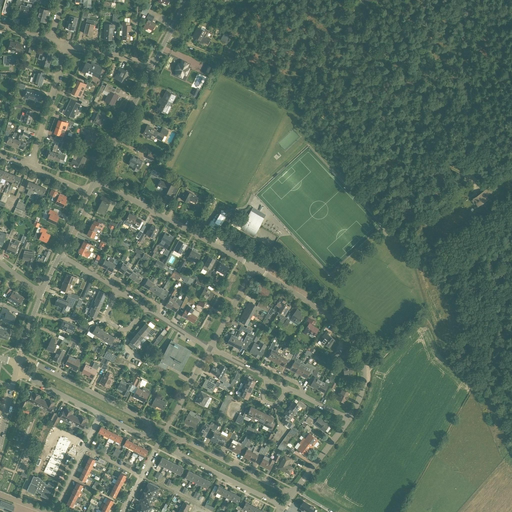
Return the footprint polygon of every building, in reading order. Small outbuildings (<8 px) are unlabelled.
[(7,16),(12,0),(11,0),(0,0),(0,1),(0,3),(4,5),(1,14),(7,16)] [(146,15),(151,5),(146,2),(143,6),(144,7),(141,12),(146,15)] [(21,5),(18,14),(27,17),(28,14),(30,14),(31,12),(29,11),(30,8),(30,9),(32,5),(28,4),(27,7),(21,5)] [(40,8),(37,20),(43,21),(46,22),(50,11),(40,8)] [(153,19),(154,16),(149,13),(146,19),(147,20),(143,27),(146,29),(147,27),(152,30),(156,23),(150,20),(152,18),(153,19)] [(74,30),(78,18),(70,16),(67,28),(74,30)] [(130,36),(131,25),(130,25),(130,22),(122,22),(122,25),(123,25),(122,39),(129,40),(129,35),(130,36)] [(91,35),(94,25),(86,23),(84,33),(91,35)] [(112,40),(113,24),(105,24),(104,39),(112,40)] [(200,29),(197,27),(192,36),(200,40),(198,43),(202,45),(204,42),(207,44),(210,39),(205,36),(208,32),(201,28),(200,29)] [(233,37),(236,32),(231,30),(229,35),(224,32),(220,40),(225,43),(229,45),(231,40),(232,41),(234,37),(233,37)] [(17,43),(11,41),(8,49),(18,52),(17,56),(23,56),(25,50),(21,48),(22,44),(17,43)] [(53,53),(44,51),(44,52),(41,51),(39,59),(41,60),(40,64),(49,67),(53,53)] [(4,56),(4,62),(13,63),(12,64),(17,64),(19,57),(11,56),(4,56)] [(181,73),(186,75),(189,68),(187,67),(188,64),(182,60),(180,64),(178,63),(175,70),(177,71),(176,73),(177,73),(176,75),(179,76),(181,73)] [(91,64),(86,62),(82,72),(85,73),(86,72),(98,77),(102,68),(91,63),(91,64)] [(208,75),(211,66),(206,64),(202,73),(208,75)] [(124,83),(129,72),(119,67),(114,78),(124,83)] [(37,74),(34,73),(31,83),(41,86),(45,73),(38,71),(37,74)] [(197,74),(196,84),(204,85),(205,75),(197,74)] [(86,85),(77,80),(74,87),(83,91),(85,87),(88,88),(89,86),(91,87),(93,84),(88,82),(86,85)] [(113,105),(118,95),(112,92),(114,88),(106,84),(103,90),(105,91),(109,93),(105,101),(113,105)] [(99,97),(104,86),(102,85),(96,96),(99,97)] [(84,102),(85,100),(83,98),(84,96),(82,95),(83,91),(74,87),(71,93),(80,97),(79,100),(84,102)] [(39,100),(41,93),(27,89),(25,96),(39,100)] [(158,110),(164,113),(165,112),(167,114),(171,107),(170,106),(175,96),(166,91),(163,97),(161,97),(159,101),(161,102),(158,110)] [(79,111),(77,110),(81,103),(71,99),(66,110),(63,109),(62,112),(73,118),(75,114),(78,115),(79,111)] [(30,124),(33,111),(26,109),(25,115),(23,115),(22,115),(20,119),(21,120),(23,121),(23,122),(30,124)] [(104,123),(107,118),(98,113),(93,122),(100,126),(102,122),(104,123)] [(68,123),(59,120),(56,126),(66,130),(67,125),(70,126),(71,124),(74,125),(74,123),(74,122),(69,120),(68,123)] [(147,137),(153,140),(155,137),(161,140),(164,135),(165,136),(168,131),(162,128),(159,133),(149,128),(149,127),(147,125),(145,129),(144,129),(142,132),(143,133),(143,134),(147,136),(147,137)] [(70,144),(71,140),(69,139),(69,138),(66,137),(67,134),(65,134),(66,130),(56,126),(54,133),(63,136),(62,140),(70,144)] [(88,130),(82,126),(80,129),(88,133),(83,142),(92,146),(97,137),(92,135),(93,131),(89,129),(88,130)] [(24,149),(26,143),(23,142),(24,139),(23,139),(25,133),(29,134),(30,131),(24,129),(22,135),(21,138),(18,147),(24,149)] [(14,139),(16,133),(14,133),(13,136),(12,135),(11,138),(9,137),(7,143),(12,145),(14,139)] [(18,147),(21,138),(22,135),(20,134),(18,140),(14,139),(12,145),(18,147)] [(53,159),(58,147),(60,140),(55,137),(53,140),(56,141),(53,152),(50,151),(48,157),(53,159)] [(62,155),(58,154),(63,141),(60,140),(58,147),(53,159),(59,161),(60,159),(64,160),(66,155),(63,154),(62,155)] [(79,154),(78,154),(80,150),(73,146),(71,150),(77,153),(74,158),(73,158),(71,162),(74,164),(81,168),(86,158),(79,154)] [(152,161),(155,155),(148,152),(146,158),(152,161)] [(138,168),(142,160),(132,155),(128,163),(133,166),(132,169),(136,171),(138,168)] [(12,182),(15,176),(4,171),(1,177),(0,179),(0,185),(2,180),(3,181),(4,179),(12,182)] [(17,187),(20,178),(15,176),(12,182),(11,184),(9,189),(8,193),(3,192),(2,195),(8,197),(9,194),(10,194),(13,186),(17,187)] [(165,183),(160,180),(157,185),(163,188),(162,190),(170,194),(171,192),(175,194),(178,186),(174,184),(174,186),(166,182),(165,183)] [(30,196),(34,184),(29,181),(26,188),(29,189),(26,194),(29,196),(30,196)] [(37,192),(40,186),(34,184),(30,196),(29,196),(28,198),(31,199),(33,194),(35,191),(37,192)] [(43,195),(46,188),(40,186),(37,192),(35,198),(37,199),(39,196),(40,193),(43,195)] [(195,203),(198,198),(192,195),(193,194),(185,190),(185,189),(181,187),(178,194),(182,196),(180,198),(188,202),(190,200),(195,203)] [(490,187),(473,199),(478,206),(481,204),(482,206),(486,204),(485,202),(489,199),(487,196),(493,192),(490,187)] [(51,189),(49,195),(51,195),(49,199),(53,200),(53,201),(55,202),(55,203),(63,207),(66,199),(65,199),(66,197),(60,194),(59,194),(57,194),(58,192),(51,189)] [(111,210),(115,202),(112,201),(101,195),(99,199),(102,200),(97,210),(104,214),(107,208),(111,210)] [(24,210),(26,204),(18,201),(15,207),(24,210)] [(58,213),(47,208),(45,213),(48,214),(47,215),(49,216),(47,220),(55,224),(58,217),(55,215),(57,213),(58,213)] [(240,229),(253,237),(263,218),(251,211),(240,229)] [(130,227),(130,226),(135,217),(129,213),(125,220),(125,219),(123,223),(130,227)] [(138,227),(141,220),(135,217),(130,226),(136,229),(138,227)] [(104,225),(95,221),(93,224),(92,223),(89,229),(99,234),(104,225)] [(156,234),(158,229),(151,225),(149,230),(148,230),(145,234),(143,232),(138,241),(142,243),(144,240),(143,240),(145,237),(146,237),(148,235),(153,238),(154,236),(155,237),(156,234)] [(50,235),(45,233),(47,230),(41,227),(38,233),(36,232),(34,237),(39,240),(39,239),(47,242),(50,235)] [(98,237),(99,234),(89,229),(87,235),(94,238),(95,236),(98,237)] [(6,234),(0,231),(0,244),(1,245),(5,237),(8,238),(9,235),(6,233),(6,234)] [(168,235),(165,233),(158,244),(166,248),(172,237),(172,236),(172,237),(169,235),(169,234),(168,235)] [(130,245),(122,240),(120,245),(121,244),(125,247),(124,249),(127,250),(130,245)] [(165,258),(163,262),(166,264),(172,253),(175,255),(178,252),(180,253),(181,252),(184,254),(188,247),(186,245),(186,244),(179,240),(173,251),(170,249),(165,258)] [(16,248),(18,243),(19,242),(15,241),(14,243),(10,242),(6,251),(14,254),(16,254),(18,248),(16,248)] [(89,250),(91,247),(89,246),(90,244),(83,241),(81,246),(89,250)] [(154,258),(156,253),(154,252),(158,245),(155,243),(149,255),(154,258)] [(44,247),(39,244),(39,246),(40,247),(39,250),(38,253),(38,254),(40,255),(40,254),(41,254),(42,251),(43,252),(42,255),(43,255),(43,256),(42,255),(41,259),(43,260),(46,261),(46,260),(46,259),(47,259),(50,251),(47,250),(48,248),(44,247)] [(89,256),(91,252),(89,251),(89,250),(81,246),(78,252),(84,255),(87,257),(87,256),(89,256)] [(197,252),(198,250),(196,249),(195,251),(192,249),(187,257),(196,262),(200,254),(197,252)] [(33,262),(34,255),(34,253),(25,251),(24,253),(22,260),(28,261),(27,266),(31,267),(32,262),(33,262)] [(209,269),(210,268),(215,260),(209,256),(208,257),(206,256),(202,263),(204,265),(202,268),(207,271),(205,274),(209,276),(212,271),(209,269)] [(106,268),(112,258),(110,257),(108,260),(105,259),(101,265),(106,268)] [(112,271),(116,263),(113,262),(115,259),(112,258),(106,268),(112,271)] [(182,273),(186,266),(184,265),(186,261),(183,259),(177,270),(182,273)] [(124,273),(130,263),(128,262),(126,264),(123,262),(118,270),(124,273)] [(129,276),(133,269),(130,268),(132,265),(130,263),(124,273),(129,276)] [(223,274),(227,267),(220,263),(216,270),(223,274)] [(137,268),(135,267),(133,270),(133,269),(129,276),(134,279),(140,269),(138,268),(137,268)] [(139,283),(142,277),(140,275),(140,274),(142,271),(140,269),(134,279),(139,283)] [(76,281),(77,278),(67,273),(64,281),(71,284),(72,279),(76,281)] [(182,274),(180,277),(184,279),(183,280),(186,283),(187,281),(188,279),(189,277),(188,276),(187,276),(182,273),(182,274)] [(148,289),(155,279),(153,277),(151,280),(148,278),(147,280),(145,283),(143,285),(148,289)] [(206,284),(194,277),(193,279),(192,282),(196,285),(197,283),(204,287),(206,284)] [(157,286),(159,284),(156,282),(157,280),(155,279),(148,289),(153,292),(157,286)] [(71,293),(72,290),(69,289),(71,284),(64,281),(61,289),(71,293)] [(163,288),(159,295),(164,298),(167,292),(168,290),(166,289),(168,286),(167,285),(168,284),(168,283),(169,282),(168,281),(163,288)] [(265,298),(269,291),(259,284),(255,291),(265,298)] [(160,288),(157,286),(153,292),(159,295),(163,288),(160,287),(160,288)] [(13,291),(8,287),(4,292),(7,294),(6,296),(8,297),(19,304),(20,304),(22,301),(22,300),(21,300),(23,297),(13,290),(13,291)] [(205,287),(200,296),(204,298),(205,297),(209,299),(213,293),(209,291),(210,290),(205,287)] [(103,301),(106,293),(99,290),(97,296),(93,294),(92,296),(95,298),(103,301)] [(187,293),(186,296),(181,307),(184,309),(190,299),(186,297),(188,293),(187,293)] [(66,305),(72,307),(75,299),(68,296),(66,301),(57,297),(54,304),(61,307),(60,311),(63,313),(66,305)] [(171,308),(177,298),(174,296),(172,299),(170,297),(165,305),(171,308)] [(100,307),(103,301),(95,298),(92,303),(100,307)] [(176,311),(179,305),(180,305),(182,301),(177,298),(171,308),(176,311)] [(279,312),(284,303),(285,301),(280,298),(273,309),(271,308),(268,313),(271,315),(272,312),(273,313),(276,310),(279,312)] [(271,307),(274,302),(272,300),(268,305),(260,301),(258,303),(269,309),(270,306),(271,307)] [(253,312),(257,306),(249,302),(246,308),(253,312)] [(92,303),(91,303),(89,308),(98,312),(100,307),(92,303)] [(267,312),(269,309),(258,303),(257,306),(267,312)] [(284,303),(279,312),(277,315),(280,317),(279,318),(281,319),(280,320),(283,323),(286,317),(284,316),(289,307),(284,303)] [(184,318),(185,317),(188,319),(192,313),(194,309),(188,305),(186,309),(182,315),(181,316),(184,318)] [(89,308),(86,307),(85,310),(89,311),(88,314),(95,318),(98,312),(89,308)] [(12,324),(15,316),(12,315),(12,314),(8,313),(9,310),(2,308),(1,313),(5,315),(3,321),(12,324)] [(246,308),(242,314),(250,318),(252,315),(256,317),(258,315),(253,312),(246,308)] [(197,311),(194,309),(192,313),(188,319),(190,320),(190,322),(192,323),(193,322),(197,316),(198,314),(198,313),(198,312),(197,311)] [(297,324),(302,317),(299,314),(301,312),(296,309),(290,319),(297,324)] [(246,325),(250,318),(242,314),(239,321),(246,325)] [(312,324),(314,321),(311,319),(309,323),(309,322),(302,332),(305,334),(307,330),(314,335),(318,328),(312,324)] [(72,334),(75,326),(63,320),(60,328),(72,334)] [(86,332),(89,324),(82,321),(78,328),(86,332)] [(154,333),(156,329),(151,327),(146,322),(142,327),(148,332),(151,335),(154,332),(154,333)] [(10,335),(12,329),(7,328),(0,325),(0,336),(7,339),(9,335),(10,335)] [(95,327),(92,325),(90,326),(87,330),(92,332),(91,332),(95,334),(94,336),(94,337),(96,338),(97,338),(100,340),(105,331),(96,326),(95,327)] [(146,334),(148,332),(142,327),(138,331),(143,336),(145,334),(146,334)] [(328,347),(334,340),(328,334),(329,332),(327,330),(319,340),(328,347)] [(105,343),(106,342),(105,342),(110,335),(105,331),(100,340),(105,343)] [(140,341),(142,339),(141,338),(143,336),(138,331),(134,336),(140,341)] [(234,346),(237,339),(239,335),(235,333),(235,334),(234,334),(233,335),(231,334),(227,342),(234,346)] [(69,343),(70,340),(59,335),(58,338),(63,340),(63,341),(69,343)] [(111,344),(115,338),(110,335),(105,342),(106,342),(108,343),(111,344)] [(252,339),(252,338),(246,335),(243,342),(249,344),(252,339)] [(137,346),(141,342),(140,341),(134,336),(130,340),(131,341),(128,344),(132,348),(135,345),(137,346)] [(53,343),(55,339),(52,338),(50,342),(47,349),(53,352),(53,351),(55,347),(56,345),(53,343)] [(116,346),(120,341),(115,338),(111,344),(113,346),(113,345),(116,346)] [(240,349),(243,342),(237,339),(234,346),(240,349)] [(173,341),(171,340),(160,360),(157,365),(165,369),(168,364),(180,371),(189,355),(190,356),(191,354),(190,353),(191,351),(175,342),(175,341),(173,340),(173,341)] [(275,350),(272,349),(276,343),(273,341),(269,348),(272,349),(271,351),(268,358),(273,361),(278,352),(280,349),(277,347),(275,350)] [(266,345),(260,342),(258,345),(254,343),(249,351),(255,354),(254,356),(257,358),(259,355),(261,356),(264,349),(266,345)] [(281,353),(278,352),(273,361),(279,363),(283,354),(287,347),(284,346),(281,353)] [(58,349),(55,347),(53,351),(56,353),(53,359),(59,362),(64,352),(58,348),(58,349)] [(290,369),(296,372),(299,365),(300,363),(297,362),(298,359),(296,358),(299,351),(296,350),(291,360),(294,361),(290,369)] [(293,354),(290,353),(290,354),(288,353),(286,356),(283,354),(279,363),(284,366),(288,357),(290,359),(293,354)] [(296,372),(301,374),(304,368),(306,364),(303,363),(305,358),(302,357),(300,363),(299,365),(296,372)] [(75,361),(68,358),(66,363),(72,367),(72,368),(76,370),(80,361),(76,359),(75,361)] [(349,363),(349,361),(342,361),(344,374),(352,373),(351,363),(349,363)] [(97,369),(99,365),(94,362),(92,367),(86,364),(82,372),(89,375),(88,377),(92,379),(97,369)] [(304,368),(301,374),(306,377),(308,373),(310,370),(313,372),(315,367),(307,363),(306,364),(304,368)] [(221,378),(226,368),(221,365),(218,370),(213,367),(211,371),(213,372),(213,373),(216,375),(215,375),(221,378)] [(317,388),(321,381),(317,379),(318,377),(315,376),(319,368),(315,366),(315,367),(313,372),(312,374),(315,375),(313,378),(314,379),(311,385),(317,388)] [(110,378),(112,374),(107,372),(105,375),(103,374),(99,382),(109,387),(113,379),(110,378)] [(135,386),(138,379),(140,376),(136,374),(131,384),(135,386)] [(321,381),(317,388),(324,392),(328,383),(329,383),(329,382),(332,382),(333,374),(330,374),(329,379),(328,379),(326,380),(324,383),(321,381)] [(252,386),(255,381),(251,379),(248,378),(247,378),(245,383),(252,386)] [(211,393),(216,384),(206,379),(203,385),(204,385),(203,387),(208,389),(207,390),(211,393)] [(125,385),(123,384),(125,382),(121,380),(117,388),(123,391),(122,394),(126,396),(131,385),(126,382),(125,385)] [(227,391),(229,387),(220,383),(218,386),(227,391)] [(250,392),(252,386),(245,383),(242,389),(250,392)] [(142,390),(137,387),(133,396),(140,399),(140,398),(145,401),(148,393),(149,394),(150,391),(143,388),(142,390)] [(237,390),(241,392),(240,395),(247,398),(250,392),(242,389),(239,388),(237,390)] [(346,399),(348,396),(347,396),(349,392),(341,388),(335,398),(343,402),(345,399),(346,399)] [(39,395),(33,392),(32,394),(31,394),(27,400),(39,406),(42,400),(38,398),(39,395)] [(203,406),(209,396),(201,392),(195,402),(203,406)] [(166,402),(155,397),(151,406),(155,407),(155,406),(158,408),(159,407),(162,409),(164,406),(165,405),(164,405),(166,402)] [(54,402),(48,399),(46,402),(42,400),(39,406),(51,412),(54,406),(53,405),(54,402)] [(296,411),(300,406),(304,409),(306,406),(299,400),(297,403),(293,400),(289,405),(296,411)] [(297,415),(298,413),(296,411),(289,405),(286,410),(292,416),(294,413),(297,415)] [(248,410),(246,409),(243,415),(239,413),(235,421),(241,424),(245,415),(252,418),(257,409),(250,406),(248,410)] [(71,412),(65,408),(64,411),(63,411),(60,417),(71,423),(74,416),(70,414),(71,412)] [(252,418),(254,420),(255,418),(259,419),(262,412),(257,409),(252,418)] [(292,423),(289,420),(292,416),(286,410),(281,416),(284,418),(281,422),(282,421),(285,424),(285,425),(290,429),(296,433),(297,431),(292,427),(294,425),(291,423),(292,423)] [(263,425),(268,415),(262,412),(259,419),(257,422),(263,425)] [(195,418),(188,414),(184,422),(186,423),(186,424),(189,426),(189,425),(194,427),(198,420),(201,421),(202,418),(196,415),(195,418)] [(56,426),(60,418),(55,415),(52,420),(53,421),(52,424),(56,426)] [(272,429),(274,424),(271,422),(274,418),(268,415),(263,425),(272,429)] [(86,419),(80,416),(78,418),(74,416),(71,423),(83,428),(86,422),(85,422),(86,419)] [(310,426),(311,426),(314,420),(308,416),(305,421),(308,423),(307,424),(310,426)] [(324,431),(329,425),(318,417),(314,423),(324,431)] [(209,427),(210,425),(205,423),(204,425),(202,425),(198,433),(205,436),(209,427)] [(307,425),(304,423),(302,425),(305,427),(304,429),(306,430),(307,429),(309,431),(311,428),(309,427),(310,426),(307,424),(307,425)] [(104,434),(106,429),(101,426),(98,431),(104,434)] [(109,437),(112,431),(106,429),(104,434),(109,437)] [(210,439),(216,442),(221,433),(216,430),(216,431),(215,430),(214,432),(210,439)] [(112,431),(109,437),(107,440),(112,443),(114,440),(117,434),(112,431)] [(221,433),(216,442),(222,445),(227,437),(221,433)] [(232,433),(230,438),(232,439),(228,448),(229,448),(229,449),(232,451),(232,450),(233,450),(238,441),(235,440),(236,437),(235,436),(236,434),(232,433)] [(318,440),(309,433),(305,439),(303,437),(301,440),(312,448),(318,440)] [(120,442),(122,437),(117,434),(114,440),(120,442)] [(60,437),(44,472),(54,477),(71,442),(60,437)] [(286,446),(287,445),(290,441),(285,437),(281,442),(286,446)] [(129,447),(132,442),(126,439),(123,444),(129,447)] [(238,453),(242,444),(245,445),(247,440),(245,439),(243,443),(242,442),(241,443),(238,441),(233,450),(234,451),(233,451),(236,453),(237,452),(238,452),(238,453)] [(251,448),(248,446),(250,441),(249,441),(248,440),(247,440),(245,445),(248,447),(243,456),(249,459),(250,456),(253,449),(254,448),(255,447),(253,446),(251,448)] [(306,456),(312,448),(301,440),(299,443),(300,444),(297,449),(306,456)] [(134,450),(137,444),(132,442),(129,447),(134,450)] [(138,455),(142,447),(137,444),(134,450),(133,452),(138,455)] [(293,453),(295,451),(287,445),(286,446),(284,448),(291,453),(292,452),(293,453)] [(264,449),(262,454),(264,455),(260,464),(261,465),(260,466),(263,467),(264,466),(265,467),(269,457),(267,456),(265,455),(269,447),(266,446),(264,449)] [(144,458),(145,456),(148,450),(142,447),(138,455),(144,458)] [(254,461),(259,452),(262,454),(264,449),(261,447),(259,452),(255,450),(256,449),(254,448),(253,449),(250,456),(249,459),(254,461)] [(277,462),(279,456),(280,455),(281,453),(278,451),(276,456),(274,460),(269,457),(265,467),(266,467),(265,468),(268,470),(269,469),(274,460),(277,462)] [(293,468),(287,465),(291,458),(284,455),(281,462),(282,462),(280,465),(279,465),(278,468),(290,474),(293,468)] [(90,457),(87,462),(93,465),(94,462),(100,465),(101,463),(104,464),(105,461),(99,458),(98,461),(90,457)] [(164,466),(167,460),(162,457),(158,464),(157,465),(160,467),(161,465),(164,466)] [(169,469),(173,463),(167,460),(164,466),(163,469),(165,470),(166,467),(169,469)] [(87,462),(84,468),(90,471),(90,470),(93,465),(87,462)] [(175,472),(178,465),(173,463),(169,469),(168,472),(170,473),(172,470),(175,472)] [(180,475),(184,468),(178,465),(175,472),(173,474),(176,475),(177,473),(180,475)] [(84,468),(82,473),(87,476),(89,473),(94,475),(96,473),(90,470),(90,471),(84,468)] [(190,480),(194,473),(188,470),(185,477),(184,479),(186,480),(187,478),(190,480)] [(93,479),(90,477),(87,476),(82,473),(79,479),(85,481),(86,478),(92,481),(93,479)] [(123,481),(126,475),(121,473),(118,478),(123,481)] [(196,482),(199,476),(194,473),(190,480),(189,482),(191,483),(193,481),(196,482)] [(123,481),(118,478),(112,475),(111,477),(114,479),(113,480),(115,481),(116,480),(117,480),(115,483),(120,486),(123,481)] [(36,477),(33,476),(27,491),(34,494),(36,490),(39,492),(38,493),(41,494),(40,496),(47,499),(54,484),(49,482),(47,484),(45,483),(42,481),(43,480),(40,479),(40,478),(37,476),(36,477)] [(201,485),(204,479),(199,476),(196,482),(195,485),(197,486),(198,484),(201,485)] [(207,488),(210,481),(204,479),(201,485),(200,488),(202,489),(203,486),(207,488)] [(118,491),(120,486),(115,483),(109,480),(108,483),(111,484),(111,485),(114,486),(112,489),(118,491)] [(80,491),(80,490),(83,485),(77,482),(74,488),(80,491)] [(151,495),(157,498),(157,494),(156,493),(158,488),(148,482),(143,491),(151,495)] [(221,494),(224,488),(218,485),(215,491),(217,492),(215,496),(219,498),(221,494)] [(118,491),(112,489),(107,486),(106,488),(108,489),(107,493),(115,497),(118,491)] [(80,491),(74,488),(72,493),(77,496),(79,493),(85,495),(86,493),(80,490),(80,491)] [(226,497),(229,491),(224,488),(221,494),(226,497)] [(141,501),(149,505),(152,501),(153,501),(156,499),(157,498),(151,495),(143,491),(139,500),(141,501)] [(232,500),(235,494),(229,491),(226,497),(224,502),(226,503),(228,498),(232,500)] [(75,501),(76,498),(77,496),(72,493),(69,499),(75,501)] [(237,502),(240,497),(235,494),(232,500),(237,502)] [(110,506),(113,501),(108,498),(105,503),(110,506)] [(72,507),(75,501),(69,499),(66,504),(72,507)] [(0,501),(0,508),(10,511),(11,511),(14,506),(0,501)] [(149,505),(141,501),(137,510),(140,511),(149,511),(152,507),(149,505)] [(181,506),(181,507),(187,510),(189,504),(184,501),(181,506)] [(303,501),(299,508),(302,510),(303,510),(302,511),(312,511),(315,508),(303,501)] [(248,511),(251,505),(245,502),(242,508),(248,511)] [(108,511),(110,506),(105,503),(102,509),(108,511)]
